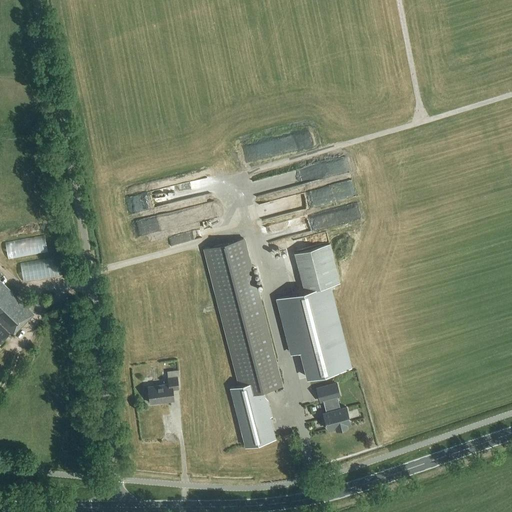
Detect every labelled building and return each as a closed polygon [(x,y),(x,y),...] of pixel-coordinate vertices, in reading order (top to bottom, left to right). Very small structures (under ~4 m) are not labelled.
[(257,196),(265,225),(278,221),(275,209),(271,210),(270,206),(274,205),(273,199),(265,202),(264,198),(276,194),(275,191),(257,196)] [(139,232),(170,226),(167,213),(137,219),(139,232)] [(9,257),(50,251),(48,234),(7,240),(9,257)] [(262,391),(281,386),(243,239),(204,248),(239,385),(230,387),(245,446),(275,439),(262,391)] [(351,367),(330,285),(339,282),(329,244),(294,253),(304,291),(276,298),(290,354),(300,352),(306,379),(351,367)] [(61,256),(22,261),(25,279),(64,274),(61,256)] [(0,342),(8,335),(10,337),(33,314),(0,280),(0,342)] [(171,389),(178,389),(177,376),(168,377),(168,384),(148,386),(150,403),(174,400),(171,389)] [(320,401),(322,400),(336,396),(339,396),(336,384),(316,389),(320,401)] [(340,409),(336,396),(322,400),(326,412),(323,413),(324,417),(323,418),(325,425),(326,425),(327,429),(335,427),(336,430),(347,427),(347,426),(351,425),(346,407),(340,409)]
